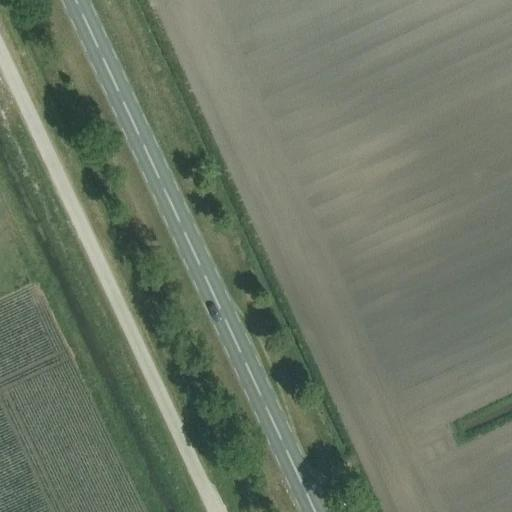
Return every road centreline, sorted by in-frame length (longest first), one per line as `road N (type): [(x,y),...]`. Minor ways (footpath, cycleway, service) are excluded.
road 1 (primary): [(306,511),(69,0)]
road 2 (unclassified): [(219,511),(0,52)]
